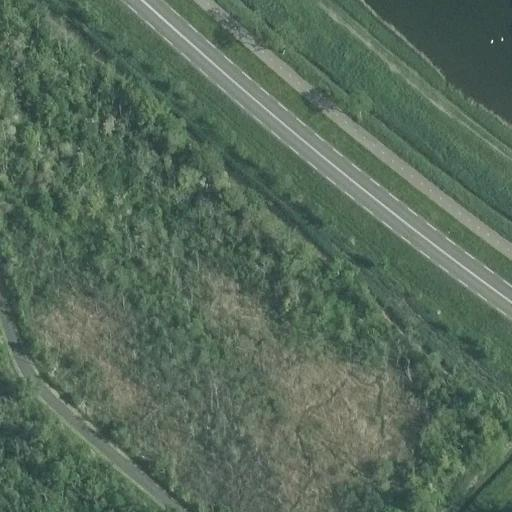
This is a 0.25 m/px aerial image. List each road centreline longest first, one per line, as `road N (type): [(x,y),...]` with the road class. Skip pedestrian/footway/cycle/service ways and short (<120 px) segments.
road 1 (primary): [(511,303),(329,163),(140,0)]
road 2 (track): [(511,158),(323,0)]
